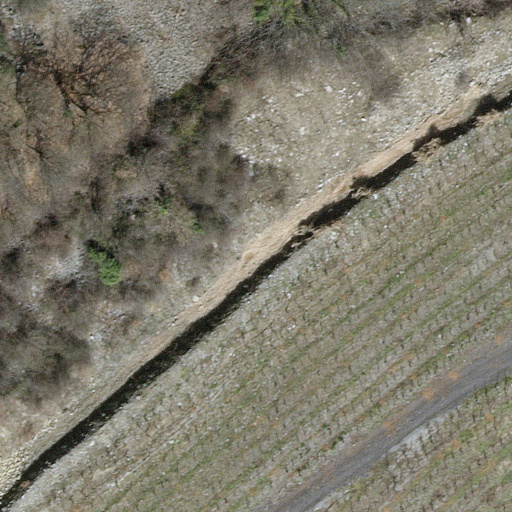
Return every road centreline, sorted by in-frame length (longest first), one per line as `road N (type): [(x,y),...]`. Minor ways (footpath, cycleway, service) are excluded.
road 1 (track): [(0,498),(308,222),(511,83)]
road 2 (track): [(511,365),(302,511)]
